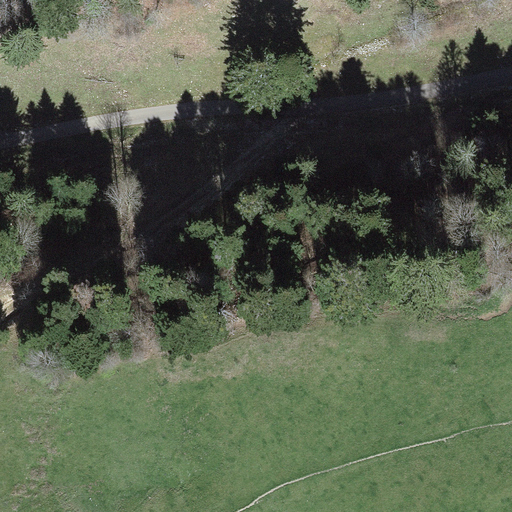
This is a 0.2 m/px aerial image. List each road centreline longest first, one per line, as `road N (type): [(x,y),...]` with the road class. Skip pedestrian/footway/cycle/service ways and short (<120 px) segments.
road 1 (track): [(0,141),(300,103),(418,103),(511,77)]
road 2 (track): [(0,315),(223,179),(300,103)]
